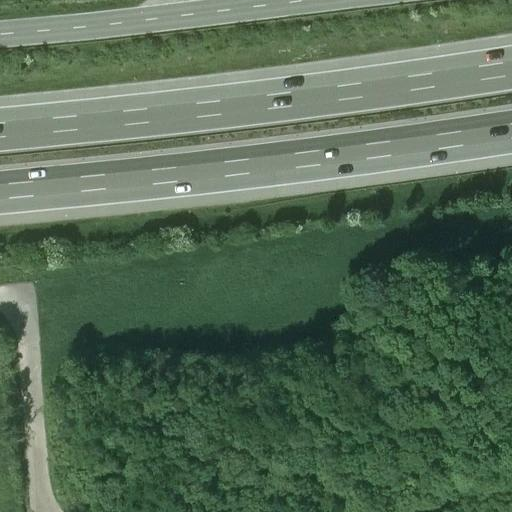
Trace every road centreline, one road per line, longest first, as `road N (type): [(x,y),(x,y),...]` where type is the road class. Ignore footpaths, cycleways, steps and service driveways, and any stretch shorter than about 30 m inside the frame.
road 1 (motorway): [(511,75),(327,103),(0,134)]
road 2 (motorway): [(0,194),(511,134)]
road 3 (unclassified): [(0,33),(276,0)]
